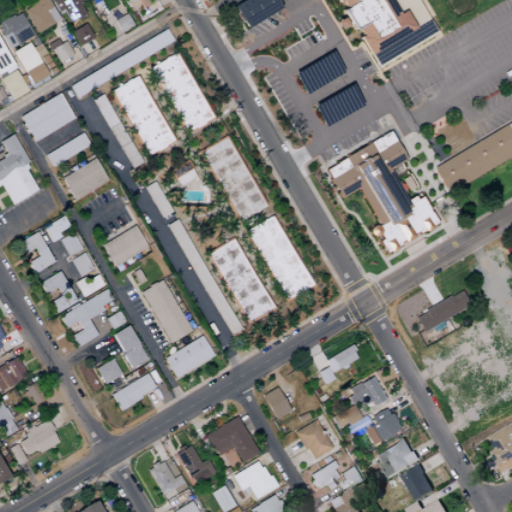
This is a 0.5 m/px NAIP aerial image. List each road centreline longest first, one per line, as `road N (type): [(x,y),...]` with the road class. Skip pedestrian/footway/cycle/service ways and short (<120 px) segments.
road 1 (residential): [(186,0),(487,511)]
road 2 (residential): [(366,306),(17,511)]
road 3 (residential): [(0,271),(142,511)]
road 4 (residential): [(0,114),(190,5)]
road 5 (residential): [(366,306),(511,218)]
road 6 (residential): [(240,382),(314,511)]
